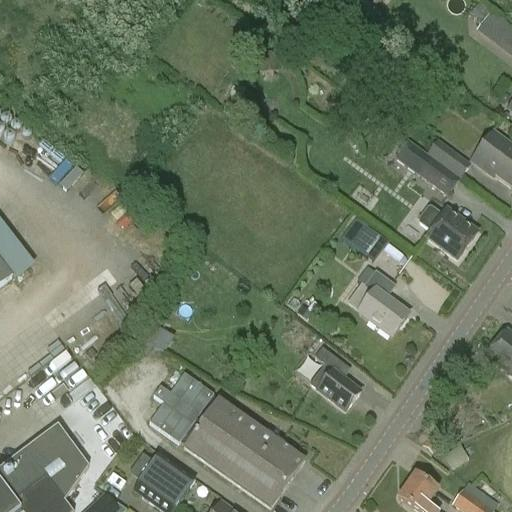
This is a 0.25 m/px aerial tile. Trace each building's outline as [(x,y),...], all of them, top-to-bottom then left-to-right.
[(511,29),(479,5),(470,17),(482,26),(475,35),(511,62),(511,29)] [(275,55),(269,55),(258,55),(258,69),(258,74),(275,74),(275,55)] [(511,150),(492,135),(470,165),(485,176),(487,173),(510,190),(511,186),(511,150)] [(437,144),(425,160),(458,185),(470,168),(437,144)] [(458,185),(425,160),(413,176),(446,201),(458,185)] [(445,212),(425,241),(456,264),(477,236),(445,212)] [(388,246),(354,223),(344,239),(354,246),(350,251),(373,267),(388,246)] [(0,290),(12,281),(0,265),(0,290)] [(408,318),(386,302),(395,289),(375,275),(374,276),(366,271),(356,284),(361,288),(347,307),(358,315),(357,316),(391,342),(408,318)] [(511,339),(505,334),(484,360),(511,381),(511,339)] [(360,396),(332,374),(339,365),(322,352),(315,362),(324,369),(309,389),(316,394),(316,395),(344,416),(360,396)] [(310,359),(299,374),(311,383),(322,369),(310,359)] [(164,386),(173,393),(185,378),(177,371),(164,386)] [(186,417),(201,428),(184,452),(269,511),(303,463),(203,393),(186,417)] [(0,511),(68,511),(63,505),(88,471),(57,429),(0,471),(0,511)] [(158,458),(132,496),(155,511),(178,511),(197,485),(158,458)] [(431,511),(426,508),(436,494),(414,478),(397,502),(411,511),(431,511)] [(487,511),(461,493),(450,508),(455,511),(487,511)] [(123,511),(125,510),(115,502),(107,511),(123,511)]
